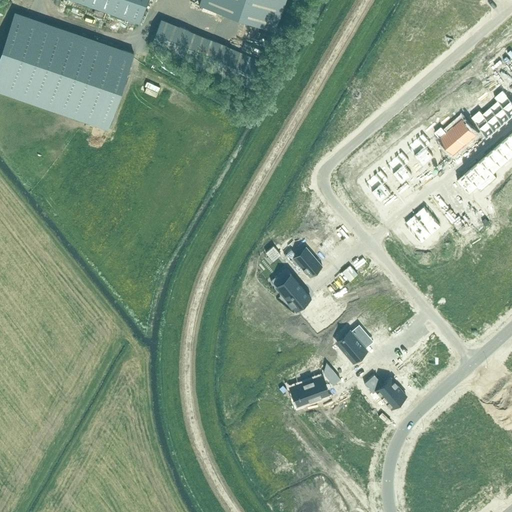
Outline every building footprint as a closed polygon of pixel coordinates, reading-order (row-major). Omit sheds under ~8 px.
[(72,0),(139,23),(146,0),(72,0)] [(284,0),(199,0),(198,4),(274,30),(284,0)] [(447,0),(459,13),(465,8),(472,17),(485,6),(479,0),(447,0)] [(431,17),(434,21),(448,37),(457,29),(448,19),(453,15),(444,5),(431,17)] [(0,49),(0,90),(106,128),(132,52),(13,11),(0,49)] [(251,88),(262,60),(160,18),(148,46),(251,88)] [(426,21),(417,29),(425,39),(430,35),(439,45),(448,37),(434,21),(429,25),(426,21)] [(413,49),(390,68),(396,76),(397,75),(403,82),(414,72),(415,73),(426,64),(424,62),(425,61),(419,55),(429,47),(415,30),(405,39),(413,49)] [(497,99),(510,114),(511,112),(511,99),(502,88),(494,96),(497,99)] [(497,99),(490,106),(502,120),(510,114),(497,99)] [(482,112),(495,127),(502,120),(490,106),(482,112)] [(479,108),(471,116),(487,134),(495,127),(482,112),(479,108)] [(436,110),(431,115),(437,122),(443,117),(436,110)] [(455,123),(450,126),(464,143),(476,133),(469,125),(472,121),(464,111),(460,115),(457,112),(450,118),(455,123)] [(424,121),(419,125),(425,131),(429,127),(424,121)] [(441,125),(434,131),(453,152),(464,143),(450,126),(445,131),(441,125)] [(511,131),(511,130),(503,137),(511,147),(511,131)] [(423,132),(407,145),(423,164),(433,155),(425,145),(430,141),(423,132)] [(511,147),(503,137),(496,144),(508,159),(511,155),(511,147)] [(496,144),(488,150),(501,165),(508,159),(496,144)] [(401,150),(386,163),(401,182),(412,173),(404,163),(409,159),(401,150)] [(488,150),(480,157),(493,172),(501,165),(488,150)] [(480,157),(472,164),(488,182),(496,176),(493,172),(480,157)] [(472,164),(465,170),(477,185),(481,189),(488,182),(472,164)] [(380,168),(364,182),(380,200),(391,191),(383,182),(388,177),(380,168)] [(465,170),(456,177),(469,192),(477,185),(465,170)] [(424,204),(414,212),(431,232),(441,224),(424,204)] [(414,212),(404,221),(421,241),(431,232),(414,212)] [(316,216),(311,219),(317,226),(332,243),(342,235),(327,218),(321,223),(316,216)] [(311,239),(307,242),(313,249),(317,246),(322,252),(332,243),(317,226),(308,235),(311,239)] [(290,248),(283,254),(297,271),(301,267),(308,275),(320,264),(305,246),(295,254),(290,248)] [(348,267),(339,276),(346,284),(350,281),(354,286),(370,272),(362,263),(352,272),(348,267)] [(499,278),(494,282),(508,299),(511,295),(511,284),(508,281),(511,277),(511,275),(505,267),(496,274),(499,278)] [(283,268),(269,279),(293,308),(309,295),(289,271),(287,273),(283,268)] [(370,272),(354,286),(358,291),(354,294),(362,303),(372,295),(368,290),(378,281),(370,272)] [(486,283),(478,291),(486,300),(490,296),(499,306),(508,299),(494,282),(489,287),(486,283)] [(374,298),(365,306),(372,315),(376,312),(380,317),(396,303),(389,294),(378,302),(374,298)] [(314,300),(300,312),(311,325),(315,322),(318,326),(322,323),(324,324),(340,310),(328,296),(323,301),(318,296),(314,300)] [(472,309),(467,314),(481,330),(490,322),(481,312),(486,308),(478,298),(469,306),(472,309)] [(396,303),(380,317),(384,322),(381,325),(388,333),(398,325),(394,321),(404,312),(396,303)] [(459,314),(455,318),(472,338),(481,330),(467,314),(462,318),(459,314)] [(340,336),(335,341),(352,360),(365,349),(363,347),(355,338),(361,333),(355,325),(349,330),(348,329),(342,335),(341,334),(340,336)] [(439,340),(429,349),(443,365),(453,356),(439,340)] [(429,349),(419,357),(433,373),(443,365),(429,349)] [(419,357),(409,365),(423,382),(433,373),(419,357)] [(511,362),(508,358),(500,366),(511,379),(511,378),(511,362)] [(325,361),(322,371),(329,379),(330,377),(333,381),(339,377),(325,361)] [(409,365),(399,374),(413,390),(423,382),(409,365)] [(373,373),(363,382),(372,392),(375,389),(390,407),(405,394),(389,376),(381,382),(373,373)] [(320,375),(294,384),(301,402),(326,393),(320,375)] [(473,391),(464,399),(475,412),(484,405),(473,391)] [(464,399),(455,406),(467,419),(475,412),(464,399)] [(455,406),(447,414),(458,427),(467,419),(455,406)] [(447,414),(439,422),(450,435),(459,428),(458,427),(447,414)] [(439,422),(430,430),(437,438),(431,442),(439,452),(445,447),(442,442),(450,435),(439,422)] [(425,453),(410,465),(414,470),(412,472),(415,476),(417,474),(418,475),(416,477),(419,481),(422,479),(423,480),(427,476),(430,480),(439,471),(447,480),(456,472),(451,466),(447,469),(434,454),(429,458),(425,453)] [(497,471),(488,479),(496,488),(501,484),(510,494),(511,492),(511,478),(505,470),(500,475),(497,471)] [(352,474),(330,495),(341,507),(364,487),(352,474)] [(480,474),(470,483),(484,499),(494,491),(480,474)] [(470,483),(461,491),(475,507),(484,499),(470,483)] [(461,491),(451,499),(461,511),(469,511),(475,507),(461,491)] [(461,511),(451,499),(441,508),(445,511),(461,511)]
